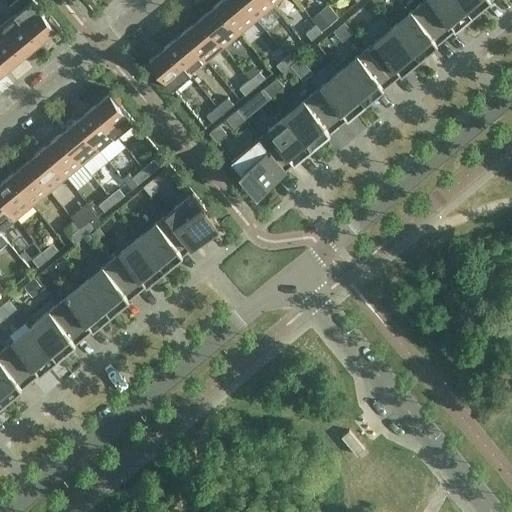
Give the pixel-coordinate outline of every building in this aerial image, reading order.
[(57,27),(34,0),(16,0),(11,5),(17,12),(16,13),(40,42),(57,27)] [(257,19),(241,0),(221,0),(217,4),(241,32),(257,19)] [(274,5),(270,0),(241,0),(257,19),(274,5)] [(474,14),(462,0),(424,0),(420,4),(447,36),(474,14)] [(490,0),(462,0),(474,14),(490,0)] [(241,32),(217,4),(200,18),(224,46),(241,32)] [(447,36),(420,4),(394,26),(420,58),(447,36)] [(40,42),(16,13),(0,26),(0,27),(23,56),(40,42)] [(224,46),(200,18),(184,31),(207,60),(224,46)] [(322,31),(317,24),(307,32),(312,39),(322,31)] [(420,58),(394,26),(367,48),(394,80),(420,58)] [(23,56),(0,27),(0,61),(6,69),(23,56)] [(207,60),(184,31),(167,45),(191,74),(207,60)] [(314,61),(325,50),(313,39),(303,50),(314,61)] [(191,74),(167,45),(150,60),(173,88),(191,74)] [(297,48),(287,56),(293,63),(303,55),(297,48)] [(394,80),(367,48),(340,70),(367,102),(394,80)] [(293,63),(287,56),(277,64),(283,71),(293,63)] [(367,102),(340,70),(313,92),(340,125),(367,102)] [(260,71),(250,79),(256,86),(266,78),(260,71)] [(256,86),(250,79),(240,87),(246,94),(256,86)] [(110,92),(93,107),(117,135),(134,121),(110,92)] [(340,125),(313,92),(286,114),(313,147),(340,125)] [(229,97),(217,106),(223,113),(234,104),(229,97)] [(223,113),(217,106),(207,115),(213,122),(223,113)] [(117,135),(93,107),(76,120),(100,149),(117,135)] [(313,147),(286,114),(260,137),(286,169),(313,147)] [(100,149),(76,120),(60,134),(83,163),(100,149)] [(83,163),(60,134),(43,148),(67,176),(83,163)] [(286,169),(260,137),(232,159),(259,192),(276,178),(277,179),(279,178),(277,176),(286,169)] [(67,176),(43,148),(27,162),(50,190),(67,176)] [(154,158),(143,167),(149,175),(160,165),(154,158)] [(50,190),(27,162),(10,175),(33,204),(50,190)] [(149,175),(143,167),(132,176),(138,183),(149,175)] [(78,174),(67,180),(80,202),(91,195),(78,174)] [(33,204),(10,175),(0,183),(0,197),(17,218),(33,204)] [(119,187),(109,195),(115,203),(125,194),(119,187)] [(220,224),(193,192),(166,215),(192,247),(201,240),(203,241),(204,240),(203,238),(220,224)] [(115,203),(109,195),(99,204),(105,211),(115,203)] [(17,218),(0,197),(0,231),(17,218)] [(192,247),(166,215),(139,237),(166,269),(192,247)] [(90,219),(80,228),(86,235),(96,226),(90,219)] [(86,235),(80,228),(70,236),(76,243),(86,235)] [(0,231),(0,248),(8,241),(0,231)] [(166,269),(139,237),(112,259),(139,291),(166,269)] [(53,242),(43,250),(49,258),(59,249),(53,242)] [(49,258),(43,250),(33,259),(39,266),(49,258)] [(139,291),(112,259),(85,281),(112,313),(139,291)] [(60,260),(42,278),(51,286),(59,279),(67,287),(77,276),(60,260)] [(0,296),(2,299),(18,287),(13,279),(0,289),(0,296)] [(112,313),(85,281),(59,303),(85,336),(112,313)] [(85,336),(59,303),(32,325),(58,358),(85,336)] [(58,358),(32,325),(5,348),(32,380),(58,358)] [(32,380),(5,348),(0,351),(0,396),(5,402),(32,380)] [(365,448),(350,430),(342,436),(357,454),(365,448)]
